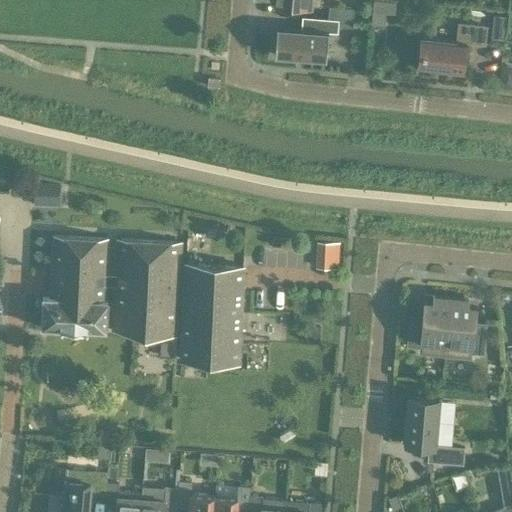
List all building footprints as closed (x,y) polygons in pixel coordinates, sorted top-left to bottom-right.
[(353,7),(328,5),(327,18),(338,19),(352,20),(353,7)] [(493,14),(490,38),(503,40),(505,15),(493,14)] [(337,26),(338,19),(327,18),(301,16),(300,28),(276,26),(274,54),(326,58),(328,31),(337,32),(337,26)] [(338,19),(337,26),(352,27),(352,20),(338,19)] [(417,68),(433,70),(434,66),(462,69),(465,41),(482,43),(484,25),(458,22),(456,41),(420,37),(417,68)] [(511,66),(502,65),(499,84),(511,85),(511,66)] [(220,77),(208,76),(207,85),(219,86),(220,77)] [(34,181),(33,204),(46,205),(47,182),(34,181)] [(41,326),(106,330),(107,300),(104,299),(105,285),(115,285),(112,330),(176,334),(180,241),(117,238),(115,273),(105,273),(107,237),(53,235),(50,295),(42,295),(41,326)] [(338,242),(318,242),(317,266),(337,267),(338,242)] [(238,361),(238,356),(243,265),(185,262),(180,358),(238,361)] [(450,296),(426,294),(423,321),(410,319),(408,344),(420,345),(419,351),(444,354),(450,296)] [(444,354),(469,356),(470,351),(482,352),(484,327),(472,326),(475,303),(467,302),(468,298),(450,296),(444,354)] [(308,328),(307,341),(319,342),(320,329),(308,328)] [(439,398),(408,395),(404,442),(428,444),(427,460),(463,463),(464,446),(435,444),(439,398)] [(98,429),(98,441),(112,442),(112,430),(98,429)] [(95,443),(94,455),(107,456),(108,444),(95,443)] [(509,488),(508,465),(497,466),(498,489),(509,488)] [(87,511),(89,493),(104,494),(106,477),(107,470),(65,467),(61,511),(87,511)] [(115,511),(139,511),(141,491),(117,490),(118,478),(106,477),(104,494),(105,494),(104,506),(116,507),(115,511)] [(211,511),(213,494),(190,492),(191,480),(178,479),(178,487),(176,504),(189,505),(187,511),(211,511)] [(211,511),(235,511),(236,509),(248,510),(249,493),(250,485),(238,484),(237,496),(213,494),(211,511)] [(163,511),(174,511),(175,511),(176,504),(178,487),(165,486),(164,493),(141,491),(139,511),(163,511)] [(511,492),(501,494),(502,505),(503,505),(504,508),(511,505),(511,492)] [(284,511),(285,508),(284,508),(261,506),(262,494),(249,493),(248,510),(247,511),(284,511)] [(396,494),(388,497),(392,509),(400,506),(396,494)] [(284,498),(284,508),(285,508),(284,511),(320,511),(321,502),(284,498)]
